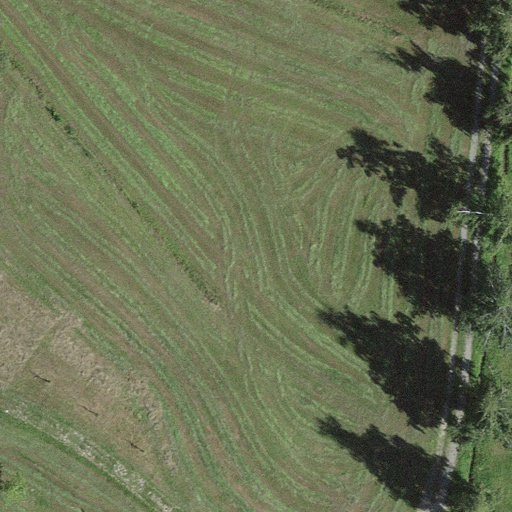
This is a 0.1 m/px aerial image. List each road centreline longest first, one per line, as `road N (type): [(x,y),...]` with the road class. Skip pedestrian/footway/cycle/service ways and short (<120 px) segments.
road 1 (track): [(439,511),(471,369),(502,0)]
road 2 (track): [(0,400),(175,511)]
